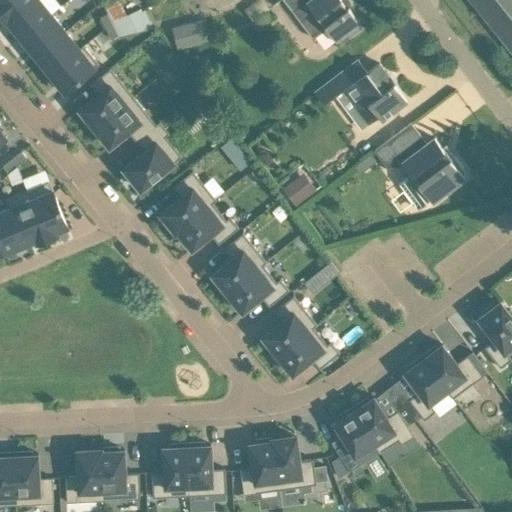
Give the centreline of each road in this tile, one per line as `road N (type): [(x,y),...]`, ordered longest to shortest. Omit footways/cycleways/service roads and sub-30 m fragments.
road 1 (residential): [(262,407),(306,396),(349,369),(511,249)]
road 2 (residential): [(0,422),(262,407)]
road 3 (residential): [(117,224),(262,407)]
road 4 (residential): [(0,80),(117,224)]
road 5 (unclassified): [(511,121),(417,0)]
road 6 (residential): [(117,224),(0,273)]
